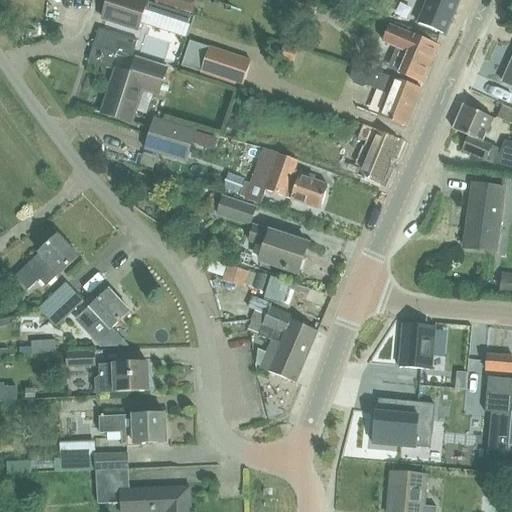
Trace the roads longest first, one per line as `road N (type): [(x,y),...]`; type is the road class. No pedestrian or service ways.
road 1 (unclassified): [(293,463),(234,450),(215,430),(196,309),(0,56)]
road 2 (tertiary): [(359,290),(486,0)]
road 3 (tertiary): [(293,463),(359,290)]
road 4 (unclassified): [(511,317),(405,306),(359,290)]
